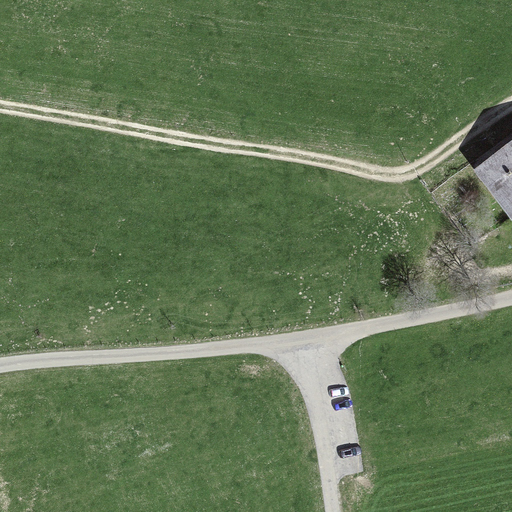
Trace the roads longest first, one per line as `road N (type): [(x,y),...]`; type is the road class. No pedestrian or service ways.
road 1 (track): [(0,115),(404,174),(511,106)]
road 2 (unclassified): [(0,365),(304,338)]
road 3 (unclassified): [(304,338),(511,297)]
road 4 (unclassified): [(332,511),(304,338)]
